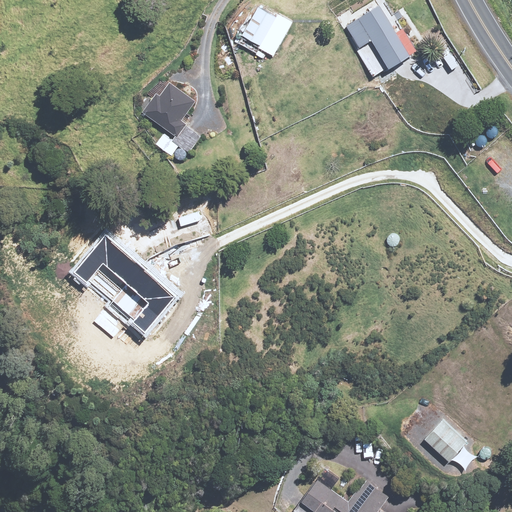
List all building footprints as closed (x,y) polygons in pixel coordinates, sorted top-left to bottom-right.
[(377,40),(396,68),(417,55),(383,5),(363,18),(362,17),(350,26),(365,48),(377,40)] [(246,35),(265,45),(280,17),(261,7),(246,35)] [(159,143),(174,155),(182,145),(192,152),(203,136),(189,125),(190,124),(185,120),(199,101),(174,82),(164,95),(161,93),(147,112),(179,136),(175,140),(166,133),(159,143)] [(221,105),(213,108),(220,127),(228,124),(221,105)] [(93,175),(100,183),(108,176),(101,168),(93,175)] [(75,272),(87,282),(102,264),(127,286),(113,301),(135,320),(132,323),(142,332),(173,297),(106,238),(75,272)] [(426,437),(450,460),(468,441),(444,418),(426,437)] [(380,511),(392,497),(371,481),(364,489),(363,489),(353,502),(335,488),(338,484),(326,475),(322,480),(324,482),(311,498),(309,496),(299,510),(301,511),(380,511)]
